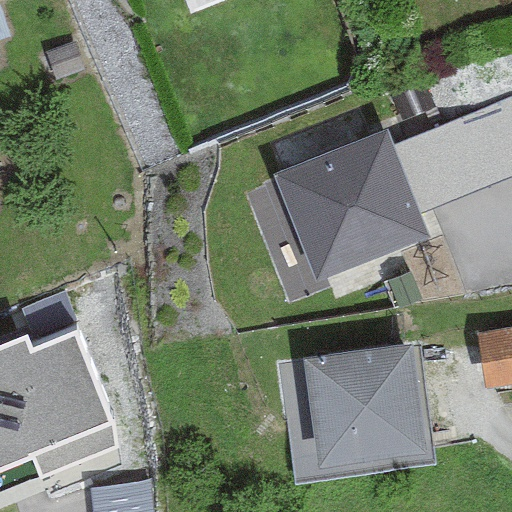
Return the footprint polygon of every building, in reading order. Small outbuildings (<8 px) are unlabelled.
[(439,201),(511,174),(511,96),(413,133),(439,201)] [(285,175),(325,278),(434,235),(393,132),(285,175)] [(0,438),(107,396),(74,313),(28,331),(23,318),(0,327),(0,438)] [(511,331),(486,334),(491,387),(511,384),(511,331)] [(424,344),(316,360),(332,465),(439,449),(424,344)] [(97,511),(156,511),(155,479),(96,482),(97,511)]
